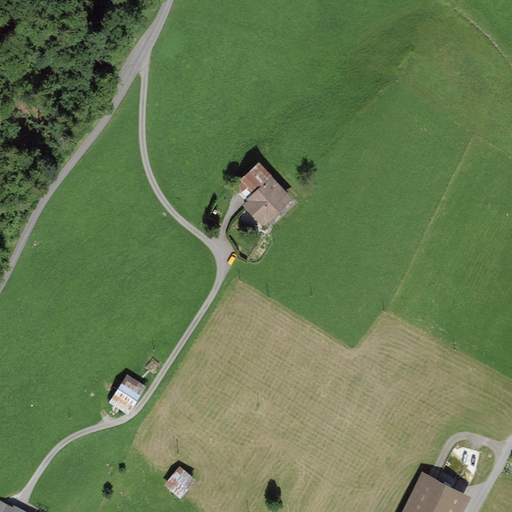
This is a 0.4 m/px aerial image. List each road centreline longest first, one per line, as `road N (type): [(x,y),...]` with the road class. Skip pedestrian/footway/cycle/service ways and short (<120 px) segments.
road 1 (track): [(147,42),(140,106),(150,180),(217,256),(214,290),(133,414),(58,446),(17,505)]
road 2 (unclassified): [(0,286),(167,0)]
